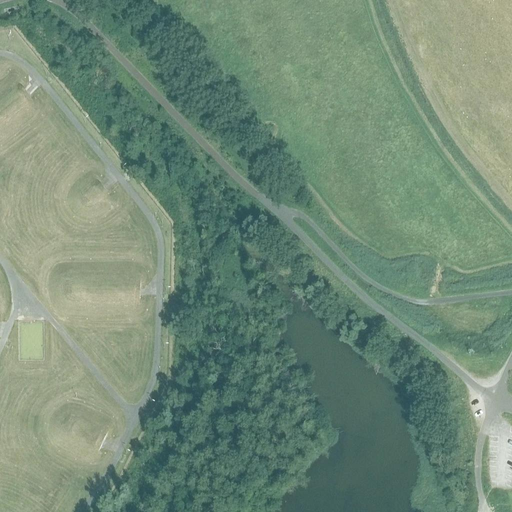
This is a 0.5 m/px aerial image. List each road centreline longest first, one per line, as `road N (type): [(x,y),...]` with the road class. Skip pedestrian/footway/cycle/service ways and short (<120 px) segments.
road 1 (unclassified): [(49,0),(277,211)]
road 2 (unclassified): [(492,400),(354,287),(277,211)]
road 3 (unclassified): [(277,211),(299,213),(361,273),(406,298),(511,293)]
